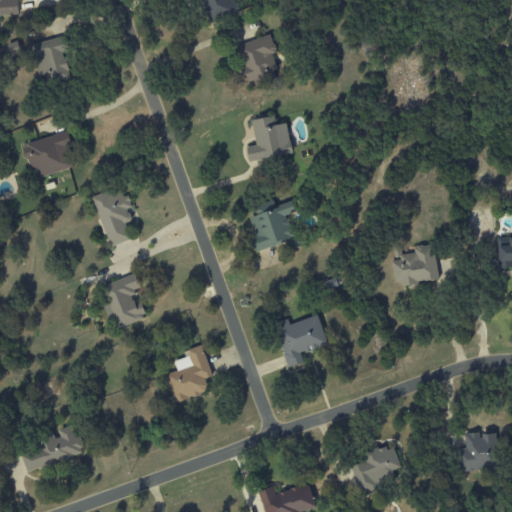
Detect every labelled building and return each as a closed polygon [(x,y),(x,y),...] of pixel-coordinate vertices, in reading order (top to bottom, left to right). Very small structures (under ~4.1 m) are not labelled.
[(0,0),(0,15),(18,15),(17,0),(0,0)] [(197,0),(206,25),(233,15),(228,0),(197,0)] [(238,45),(250,86),(274,79),(272,71),(276,70),(272,53),(275,52),(271,35),(238,45)] [(32,44),(41,86),(71,79),(65,52),(66,52),(63,37),(32,44)] [(22,53),(20,41),(8,44),(11,56),(22,53)] [(251,120),(255,146),(246,147),(249,163),(292,156),(287,123),(275,125),(274,117),(251,120)] [(34,179),(72,169),(69,157),(74,156),(68,133),(24,144),(34,179)] [(109,247),(129,240),(123,225),(132,222),(128,209),(130,208),(124,191),(108,196),(107,192),(92,197),(109,247)] [(256,251),(290,241),(283,217),(295,213),(293,203),(249,216),(255,237),(252,238),(256,251)] [(511,267),(511,237),(497,238),(498,268),(511,267)] [(438,281),(433,244),(414,247),(414,253),(401,255),(400,248),(393,249),(395,261),(391,261),(394,283),(401,282),(402,287),(438,281)] [(113,330),(146,319),(139,299),(135,300),(132,291),(140,288),(135,275),(99,287),(113,330)] [(289,324),(288,319),(274,323),(287,368),(303,363),(301,354),(327,346),(318,315),(289,324)] [(211,378),(203,346),(183,351),(185,358),(174,361),(177,372),(166,374),(173,403),(208,394),(204,379),(211,378)] [(25,472),(84,457),(76,426),(55,431),(55,433),(37,437),(39,446),(20,451),(25,472)] [(495,434),(479,435),(478,433),(464,434),(465,449),(457,449),(459,472),(498,469),(495,434)] [(403,474),(394,448),(386,451),(385,446),(360,455),(362,463),(351,467),(359,490),(403,474)] [(258,492),(264,511),(301,511),(316,507),(308,484),(275,495),(273,487),(258,492)]
